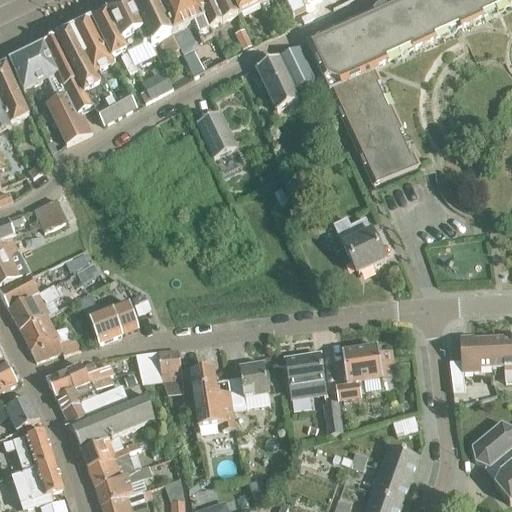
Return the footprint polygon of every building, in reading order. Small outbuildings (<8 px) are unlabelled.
[(179,52),(172,40),(153,0),(138,0),(129,4),(150,47),(158,43),(165,59),(179,52)] [(196,0),(153,0),(172,40),(179,52),(183,62),(194,56),(183,34),(193,29),(202,44),(213,39),(212,37),(209,30),(206,31),(199,16),(203,14),(196,0)] [(216,27),(238,17),(230,0),(196,0),(203,14),(199,16),(206,31),(209,30),(216,27)] [(230,0),(238,17),(273,0),(272,0),(230,0)] [(304,0),(290,0),(285,3),(289,12),(306,3),(304,0)] [(373,15),(306,46),(373,191),(419,169),(414,157),(410,159),(399,134),(402,132),(392,109),(388,111),(376,86),(380,85),(375,73),(376,71),(387,65),(386,61),(410,50),(412,54),(435,43),(434,39),(458,28),(460,32),(483,21),(482,17),(506,6),(508,10),(511,7),(511,0),(406,0),(384,10),(380,10),(376,12),(373,15)] [(129,4),(107,16),(126,56),(134,71),(156,60),(150,47),(129,4)] [(137,76),(126,56),(107,16),(92,22),(112,63),(121,58),(123,61),(121,63),(130,80),(137,76)] [(114,66),(112,63),(92,22),(56,39),(57,41),(85,95),(97,89),(92,78),(98,75),(114,66)] [(92,109),(85,95),(57,41),(44,47),(57,78),(66,97),(55,102),(47,107),(67,149),(93,135),(82,115),(92,109)] [(55,102),(66,97),(57,78),(44,47),(9,63),(22,94),(45,83),(55,102)] [(256,72),(276,115),(298,105),(293,93),(313,84),(298,51),(277,61),(256,72)] [(183,62),(193,80),(204,75),(194,56),(183,62)] [(4,65),(0,67),(0,111),(10,134),(11,133),(9,129),(29,119),(4,65)] [(141,85),(151,103),(175,91),(165,73),(141,85)] [(85,95),(92,109),(95,113),(103,129),(136,110),(129,95),(113,103),(98,75),(92,78),(97,89),(85,95)] [(0,137),(9,134),(0,111),(0,137)] [(196,127),(213,163),(236,152),(219,116),(196,127)] [(321,143),(327,155),(337,150),(332,138),(321,143)] [(27,174),(33,183),(43,176),(37,167),(27,174)] [(0,189),(0,210),(7,208),(12,205),(9,197),(0,200),(0,192),(1,192),(0,189)] [(61,219),(63,218),(56,204),(33,215),(40,229),(61,219)] [(0,244),(15,239),(11,229),(22,225),(24,229),(29,227),(25,217),(15,221),(0,226),(0,244)] [(61,219),(40,229),(44,237),(67,226),(63,218),(61,219)] [(365,223),(350,230),(346,223),(333,229),(349,263),(351,262),(358,277),(385,264),(371,234),(365,223)] [(82,227),(63,234),(73,260),(91,253),(82,227)] [(26,234),(15,239),(0,244),(0,289),(27,278),(21,264),(36,258),(26,234)] [(82,259),(65,266),(69,275),(73,274),(74,278),(77,277),(88,271),(83,259),(82,259)] [(88,271),(77,277),(83,287),(99,279),(93,269),(88,271)] [(39,298),(38,298),(30,281),(0,294),(0,296),(9,313),(39,298)] [(19,334),(20,334),(47,320),(50,318),(44,308),(58,300),(53,290),(38,298),(39,298),(9,313),(19,334)] [(89,319),(99,348),(137,333),(126,305),(89,319)] [(47,320),(20,334),(37,366),(62,356),(63,360),(80,354),(74,340),(71,342),(66,331),(54,336),(47,320)] [(490,342),(492,371),(504,371),(505,387),(511,386),(511,338),(507,339),(507,341),(490,342)] [(492,371),(490,342),(474,343),(473,340),(459,341),(461,366),(449,366),(453,398),(465,397),(463,376),(480,375),(480,372),(492,371)] [(337,390),(335,390),(338,405),(339,405),(349,404),(357,402),(355,391),(357,391),(357,386),(363,385),(365,397),(382,395),(380,382),(381,382),(381,384),(396,382),(392,354),(378,356),(377,349),(342,355),(347,388),(337,390)] [(162,385),(168,401),(183,399),(182,382),(178,355),(158,356),(161,375),(162,385)] [(161,375),(158,356),(135,359),(142,388),(162,385),(161,375)] [(284,364),(290,403),(314,400),(312,389),(324,387),(320,359),(284,364)] [(227,384),(229,397),(232,415),(246,413),(245,402),(269,398),(264,367),(239,370),(241,381),(227,384)] [(0,370),(0,397),(16,389),(5,368),(0,370)] [(101,383),(108,380),(114,379),(110,370),(102,372),(86,379),(82,369),(46,383),(55,401),(101,383)] [(213,374),(190,378),(198,432),(221,428),(222,435),(234,433),(232,415),(229,397),(217,398),(213,374)] [(98,401),(98,400),(95,394),(111,388),(108,380),(101,383),(55,401),(62,415),(98,401)] [(121,409),(128,406),(123,391),(98,400),(98,401),(62,415),(70,429),(121,409)] [(0,410),(17,406),(14,396),(0,400),(0,410)] [(81,456),(119,441),(123,440),(154,425),(147,399),(137,403),(128,406),(121,409),(70,429),(72,433),(81,456)] [(16,435),(40,425),(30,401),(6,412),(7,413),(0,415),(0,425),(10,421),(16,435)] [(323,407),(328,439),(342,437),(337,405),(323,407)] [(511,431),(502,427),(472,451),(476,466),(501,478),(495,490),(510,508),(511,507),(511,431)] [(23,477),(55,466),(45,435),(4,449),(6,457),(16,453),(23,477)] [(128,458),(139,453),(136,446),(126,450),(127,452),(123,453),(119,441),(81,456),(88,473),(128,458)] [(324,445),(326,454),(342,451),(340,441),(324,445)] [(233,447),(219,449),(220,461),(235,459),(233,447)] [(381,474),(410,485),(419,460),(389,450),(381,474)] [(352,464),(366,469),(368,461),(355,456),(352,464)] [(128,458),(88,473),(95,492),(131,479),(130,476),(134,474),(128,458)] [(363,477),(366,469),(352,464),(349,472),(363,477)] [(64,495),(55,466),(23,477),(12,481),(17,495),(22,511),(27,511),(51,504),(49,500),(64,495)] [(128,500),(145,492),(142,485),(152,481),(148,471),(152,470),(151,468),(134,474),(130,476),(131,479),(95,492),(102,510),(128,500)] [(402,508),(410,485),(381,474),(372,497),(402,508)] [(170,506),(170,511),(183,511),(183,504),(179,484),(165,491),(170,506)] [(128,500),(102,510),(102,511),(149,511),(144,496),(147,496),(145,492),(128,500)] [(194,493),(195,511),(211,511),(211,492),(194,493)] [(400,511),(402,508),(372,497),(366,511),(400,511)]
